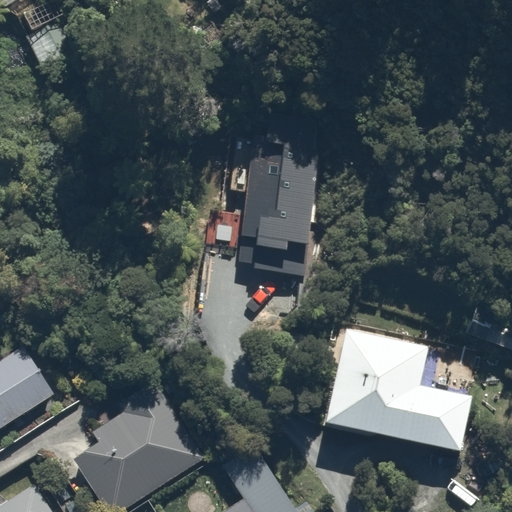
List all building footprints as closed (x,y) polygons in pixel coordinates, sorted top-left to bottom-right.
[(251,117),(237,262),(253,264),(254,269),(304,274),(319,124),(251,117)] [(429,344),(347,327),(326,423),(459,451),(471,396),(421,385),(429,344)] [(0,423),(51,388),(20,343),(0,357),(0,423)] [(116,511),(206,454),(161,385),(92,430),(99,441),(73,458),(108,511),(116,511)] [(302,511),(262,451),(228,473),(252,511),(302,511)] [(0,511),(53,511),(34,482),(0,503),(0,511)]
